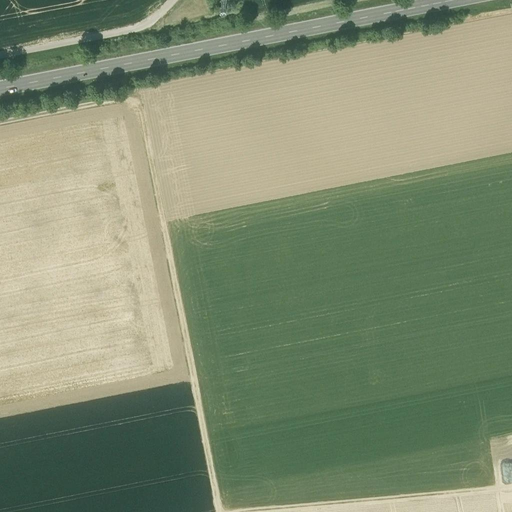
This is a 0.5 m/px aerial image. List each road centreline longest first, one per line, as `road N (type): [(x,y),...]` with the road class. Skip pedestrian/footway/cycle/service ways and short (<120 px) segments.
road 1 (track): [(0,124),(126,99),(136,107),(220,511)]
road 2 (primary): [(0,89),(457,0)]
road 3 (track): [(254,511),(511,485)]
road 4 (track): [(174,0),(133,30),(0,56)]
